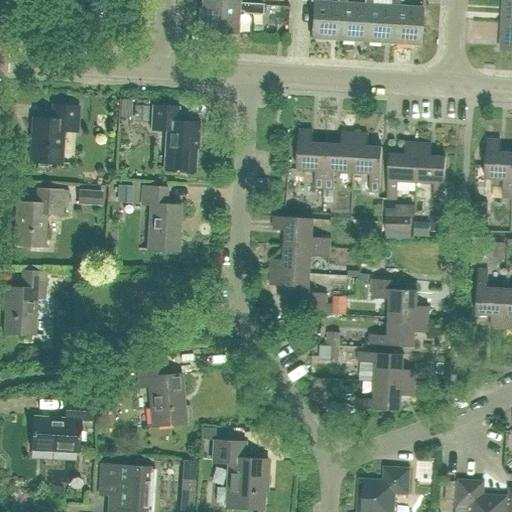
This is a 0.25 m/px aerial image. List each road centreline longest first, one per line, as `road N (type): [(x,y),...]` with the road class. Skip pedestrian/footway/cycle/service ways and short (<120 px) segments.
road 1 (residential): [(328,466),(237,303),(244,73)]
road 2 (residential): [(453,86),(244,73)]
road 3 (residential): [(328,466),(511,394)]
road 4 (residential): [(164,70),(0,58)]
